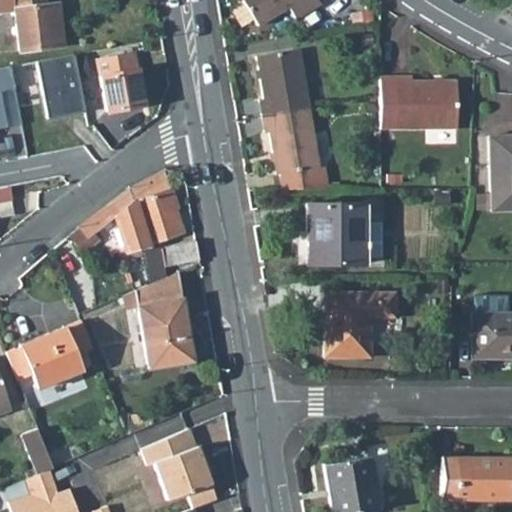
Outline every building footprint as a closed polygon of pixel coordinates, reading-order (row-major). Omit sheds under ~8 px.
[(0,0),(0,10),(13,9),(19,51),(63,45),(58,3),(45,5),(44,0),(0,0)] [(241,0),(257,25),(287,6),(295,19),(320,3),(317,0),(241,0)] [(261,116),(309,108),(299,49),(255,56),(262,99),(258,100),(261,116)] [(96,59),(105,111),(142,104),(133,53),(96,59)] [(33,66),(36,86),(88,77),(85,57),(33,66)] [(0,67),(0,127),(6,126),(0,96),(0,90),(13,87),(9,66),(0,67)] [(380,128),(456,128),(456,80),(411,80),(411,76),(379,76),(380,128)] [(323,189),(319,167),(309,108),(261,116),(264,133),(268,132),(276,175),(279,174),(282,190),(323,189)] [(511,134),(488,136),(490,194),(490,209),(490,210),(511,209),(511,134)] [(323,189),(328,189),(323,166),(319,167),(323,189)] [(174,210),(176,209),(163,170),(127,188),(68,235),(81,253),(91,245),(89,242),(95,237),(91,233),(113,216),(124,250),(181,231),(174,210)] [(0,187),(0,201),(11,199),(8,186),(0,187)] [(477,209),(490,209),(490,194),(477,194),(477,209)] [(11,199),(0,201),(0,216),(13,214),(11,199)] [(311,237),(304,237),(304,264),(364,263),(364,203),(311,203),(311,237)] [(368,260),(381,261),(382,221),(369,220),(368,260)] [(97,241),(95,237),(89,242),(91,245),(97,241)] [(198,259),(195,241),(142,250),(148,284),(165,277),(162,266),(198,259)] [(191,361),(177,272),(165,277),(148,284),(133,290),(136,306),(146,368),(191,361)] [(125,308),(136,306),(133,290),(121,295),(124,302),(125,308)] [(393,316),(393,293),(323,292),(323,357),(368,357),(369,316),(393,316)] [(471,313),(470,358),(511,357),(511,312),(506,313),(506,295),(472,295),(472,313),(471,313)] [(62,327),(45,334),(47,339),(64,332),(62,327)] [(45,334),(19,344),(36,388),(79,371),(64,332),(47,339),(45,334)] [(24,373),(14,348),(5,352),(15,376),(24,373)] [(121,382),(140,379),(138,367),(119,370),(121,382)] [(0,412),(9,410),(0,384),(0,412)] [(33,467),(35,474),(47,469),(52,467),(36,428),(19,434),(33,467)] [(194,446),(188,428),(140,449),(146,466),(153,464),(166,501),(186,494),(191,508),(192,508),(215,499),(207,477),(202,463),(206,462),(199,444),(194,446)] [(376,510),(366,456),(322,463),(329,511),(361,511),(370,511),(376,510)] [(439,499),(511,500),(511,457),(440,457),(439,499)] [(210,475),(206,462),(202,463),(207,477),(210,475)] [(35,474),(33,467),(24,471),(27,478),(35,474)] [(56,493),(47,469),(35,474),(27,478),(23,479),(28,494),(6,502),(9,511),(76,511),(70,494),(58,499),(56,493)] [(68,488),(56,493),(58,499),(70,494),(68,488)]
